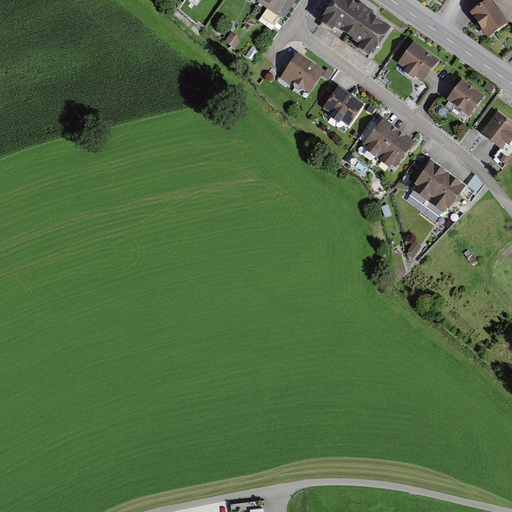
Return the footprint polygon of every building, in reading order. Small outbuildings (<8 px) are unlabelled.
[(294,0),(268,0),(264,7),(283,18),(294,0)] [(393,28),(348,0),(335,0),(321,23),(374,57),(393,28)] [(511,0),(492,0),(494,1),(474,12),(493,39),(511,24),(511,0)] [(442,60),(417,43),(402,65),(409,70),(407,72),(416,79),(418,76),(427,81),(442,60)] [(300,52),(283,77),(292,84),(294,82),(312,94),(328,72),(300,52)] [(487,98),(465,81),(449,100),(472,118),(487,98)] [(366,104),(342,88),(327,109),(333,113),(331,116),(343,125),(345,123),(350,126),(366,104)] [(511,141),(511,120),(499,112),(484,134),(506,149),(511,141)] [(402,132),(386,119),(365,145),(382,158),(402,132)] [(417,143),(402,132),(382,158),(396,169),(417,143)] [(434,198),(452,174),(434,161),(417,185),(434,198)] [(468,185),(452,174),(434,198),(451,210),(468,185)] [(416,258),(423,246),(416,242),(409,254),(416,258)]
